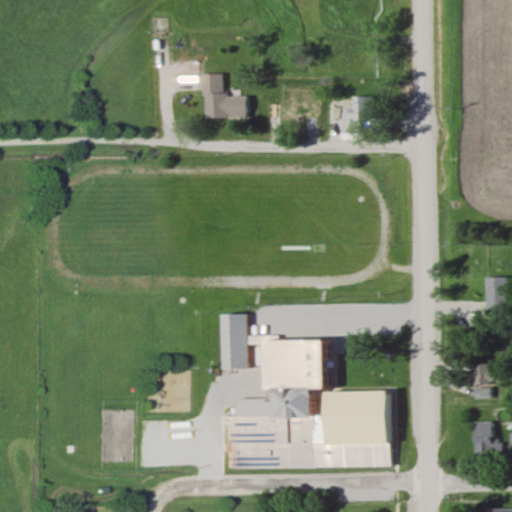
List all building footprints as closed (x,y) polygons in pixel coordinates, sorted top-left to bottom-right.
[(213,56),(235,56),(238,82),(257,82),(259,105),(215,104),(213,56)] [(225,73),(204,74),(204,119),(250,118),(249,95),(225,96),(225,73)] [(349,96),(349,125),(374,125),(374,96),(349,96)] [(310,122),(310,104),(267,104),(267,122),(310,122)] [(508,276),(486,276),(486,309),(508,309),(508,276)] [(394,469),(396,391),(336,390),(337,339),(251,337),(252,313),(225,313),(223,368),(253,369),(253,365),(271,365),(270,392),(280,392),(280,398),(231,397),(229,466),(394,469)] [(474,399),(492,399),(492,364),(474,364),(474,399)] [(187,411),(187,370),(143,370),(143,411),(187,411)] [(475,422),(475,454),(498,454),(498,422),(475,422)]
